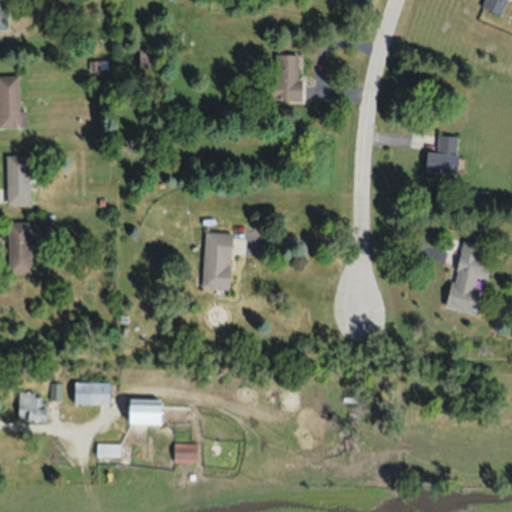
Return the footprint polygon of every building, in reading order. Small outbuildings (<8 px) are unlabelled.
[(0,0),(0,29),(11,30),(10,0),(0,0)] [(483,0),(481,8),(504,15),(509,0),(483,0)] [(301,54),(274,55),(276,92),(302,91),(301,54)] [(0,127),(24,127),(22,75),(0,75),(0,127)] [(429,152),(428,173),(459,173),(460,136),(439,135),(438,152),(429,152)] [(8,155),(8,204),(32,204),(32,155),(8,155)] [(474,192),(474,207),(493,207),(493,192),(474,192)] [(10,273),(32,273),(32,223),(10,223),(10,273)] [(234,234),(206,233),(204,287),(231,289),(234,234)] [(450,309),(482,314),(493,246),(461,241),(450,309)] [(111,381),(76,381),(76,404),(111,404),(111,381)] [(41,393),(19,393),(19,421),(48,421),(48,407),(41,407),(41,393)] [(164,399),(131,399),(131,424),(164,424),(164,399)] [(198,461),(198,442),(174,442),(174,461),(198,461)] [(124,443),(98,443),(98,455),(124,455),(124,443)]
